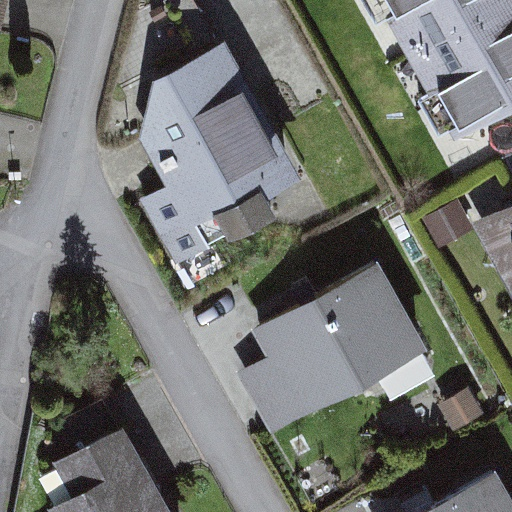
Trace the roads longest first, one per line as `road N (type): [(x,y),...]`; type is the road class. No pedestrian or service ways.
road 1 (residential): [(259,511),(67,177)]
road 2 (track): [(44,261),(0,494)]
road 3 (residential): [(67,177),(114,0)]
road 4 (residential): [(0,269),(44,261),(67,177)]
